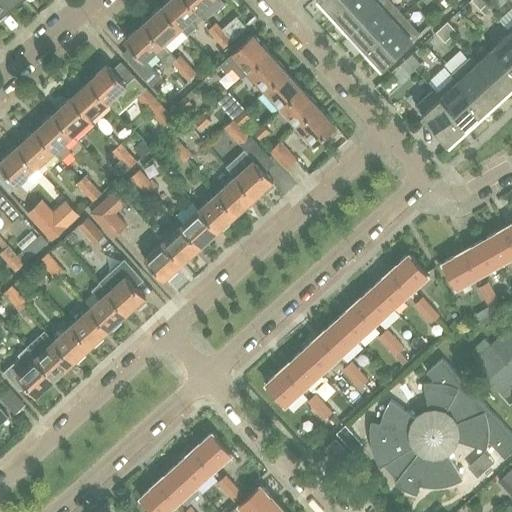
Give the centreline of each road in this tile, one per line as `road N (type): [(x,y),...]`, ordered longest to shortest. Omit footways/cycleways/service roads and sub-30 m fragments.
road 1 (residential): [(207,374),(429,179)]
road 2 (residential): [(387,137),(168,333)]
road 3 (residential): [(168,333),(0,485)]
road 4 (residential): [(55,511),(207,374)]
road 5 (residential): [(335,511),(207,374)]
road 6 (residential): [(387,137),(266,0)]
road 7 (residential): [(90,0),(0,82)]
